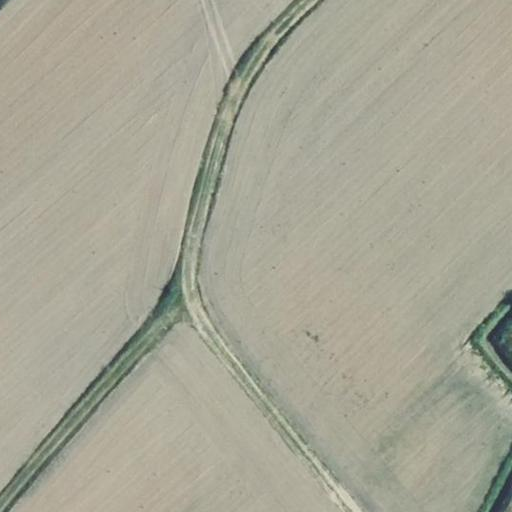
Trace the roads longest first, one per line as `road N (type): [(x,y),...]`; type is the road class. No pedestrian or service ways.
road 1 (track): [(0,491),(186,292),(234,71),(321,0)]
road 2 (track): [(358,511),(186,292)]
